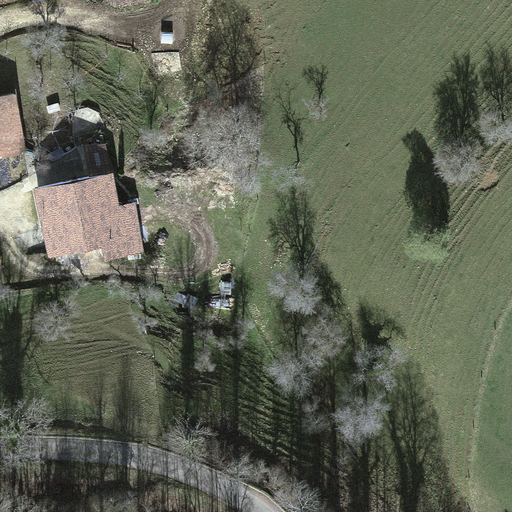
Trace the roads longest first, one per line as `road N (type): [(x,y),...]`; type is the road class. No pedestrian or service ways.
road 1 (unclassified): [(0,447),(162,459),(208,475),(269,511)]
road 2 (track): [(178,0),(141,20),(45,15),(0,24)]
